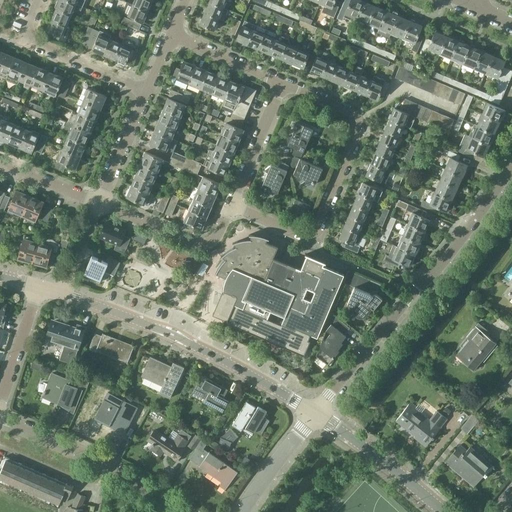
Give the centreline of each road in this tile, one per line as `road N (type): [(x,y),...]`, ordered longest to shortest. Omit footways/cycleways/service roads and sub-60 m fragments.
road 1 (residential): [(315,413),(511,162)]
road 2 (residential): [(281,83),(349,111),(359,128),(308,234),(230,205)]
road 3 (tertiary): [(62,294),(172,334),(315,413)]
road 4 (residential): [(179,511),(106,462),(0,417)]
road 5 (residential): [(144,91),(30,45),(24,30),(37,0)]
road 6 (tertiary): [(315,413),(446,511)]
road 7 (residential): [(230,205),(281,83)]
road 8 (residential): [(0,405),(39,286)]
road 9 (residential): [(241,511),(315,413)]
road 10 (residential): [(281,83),(169,35)]
road 11 (residential): [(99,203),(144,91)]
